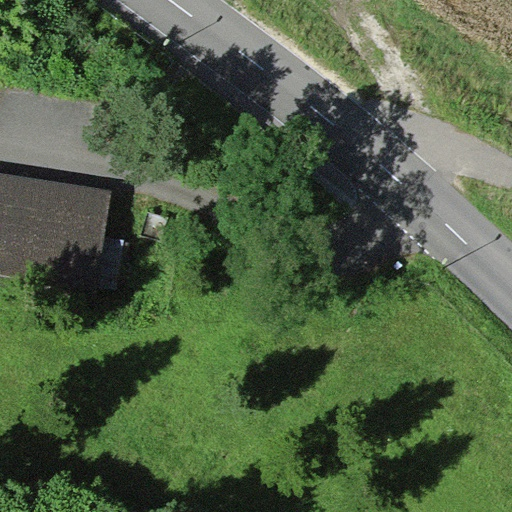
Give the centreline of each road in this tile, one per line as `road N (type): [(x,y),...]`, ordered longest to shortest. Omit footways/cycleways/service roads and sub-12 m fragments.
road 1 (residential): [(414,197),(358,240),(314,248),(158,184),(0,152)]
road 2 (tertiary): [(414,197),(169,0)]
road 3 (track): [(346,139),(511,179)]
road 4 (tertiary): [(511,289),(414,197)]
